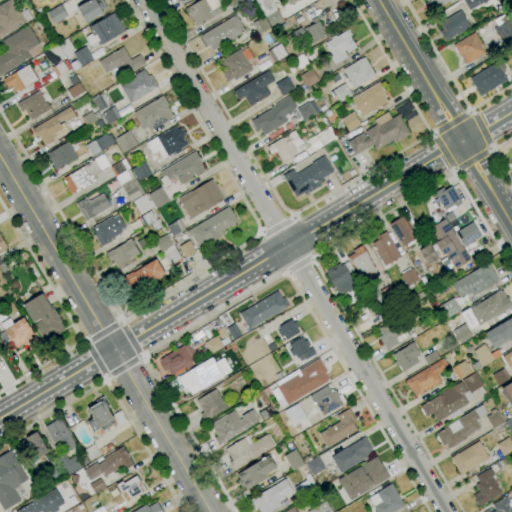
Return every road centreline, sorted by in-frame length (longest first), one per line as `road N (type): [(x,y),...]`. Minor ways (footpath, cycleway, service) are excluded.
road 1 (residential): [(446,511),(144,0)]
road 2 (tertiary): [(0,418),(464,142)]
road 3 (residential): [(209,511),(0,156)]
road 4 (residential): [(464,142),(379,0)]
